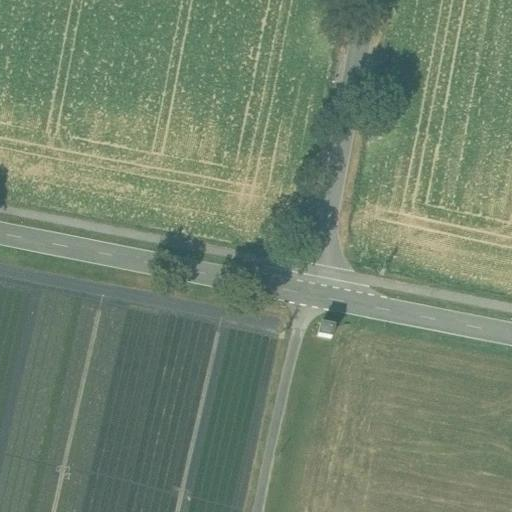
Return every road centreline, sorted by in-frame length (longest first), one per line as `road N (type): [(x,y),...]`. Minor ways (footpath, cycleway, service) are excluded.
road 1 (tertiary): [(0,234),(306,294)]
road 2 (track): [(0,266),(297,323)]
road 3 (tertiary): [(306,294),(319,271),(367,0)]
road 4 (residential): [(306,294),(255,511)]
road 5 (tertiary): [(306,294),(511,335)]
